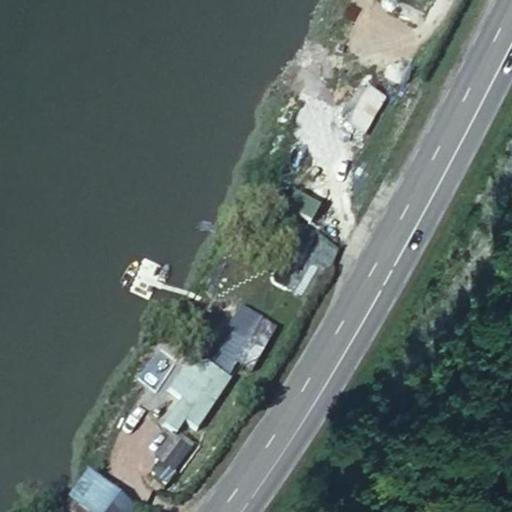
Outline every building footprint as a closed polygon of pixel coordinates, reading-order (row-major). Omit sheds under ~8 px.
[(354,135),(371,98),(353,90),(336,127),(354,135)] [(315,211),(291,197),(285,212),(309,225),(315,211)] [(282,222),(278,231),(294,238),(298,229),(282,222)] [(190,351),(174,371),(190,383),(199,371),(210,379),(240,341),(228,332),(205,363),(190,351)] [(171,434),(142,467),(155,478),(163,469),(161,467),(181,443),(171,434)] [(122,511),(89,487),(73,508),(77,511),(122,511)]
